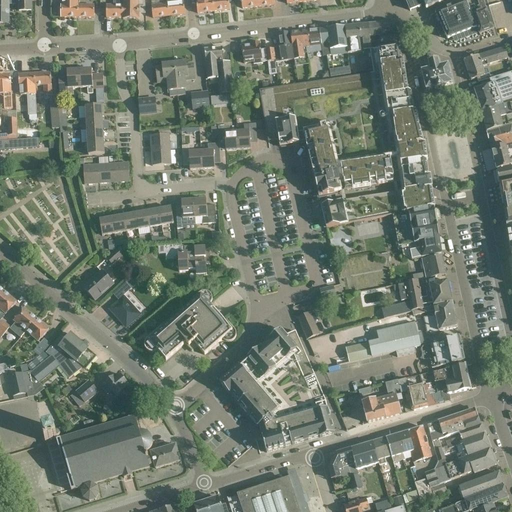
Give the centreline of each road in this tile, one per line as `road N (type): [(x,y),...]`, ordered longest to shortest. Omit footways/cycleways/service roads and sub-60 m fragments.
road 1 (residential): [(174,408),(0,252)]
road 2 (residential): [(445,203),(486,397)]
road 3 (unclassified): [(193,36),(388,7)]
road 4 (residential): [(254,162),(272,159),(288,170),(315,279),(307,292),(285,300)]
road 5 (residential): [(422,33),(414,59),(445,203)]
road 6 (residential): [(345,442),(285,300)]
road 7 (residential): [(137,193),(134,112),(120,84),(119,43)]
road 8 (tertiary): [(345,442),(486,397)]
road 9 (residential): [(511,338),(482,196)]
road 10 (residential): [(482,196),(454,55)]
road 11 (residential): [(285,300),(254,162)]
road 12 (residential): [(174,408),(248,342),(256,306)]
road 13 (residential): [(256,306),(232,185)]
